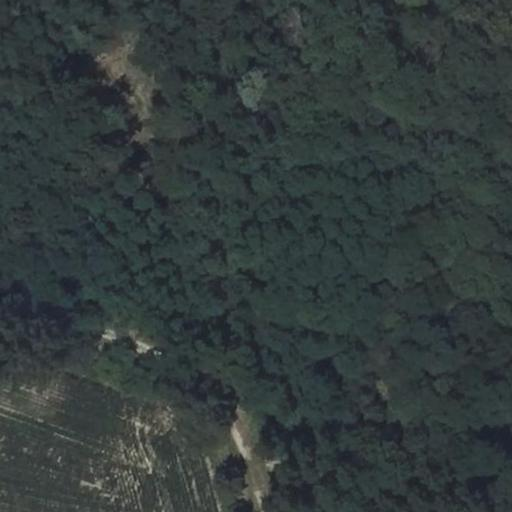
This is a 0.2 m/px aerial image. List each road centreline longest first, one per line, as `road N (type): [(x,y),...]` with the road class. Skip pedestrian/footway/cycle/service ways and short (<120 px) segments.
road 1 (track): [(0,299),(189,361),(230,402),(264,511)]
road 2 (track): [(251,463),(273,471),(511,486)]
